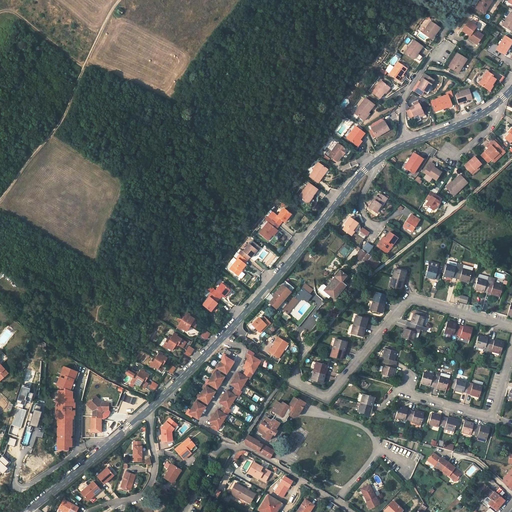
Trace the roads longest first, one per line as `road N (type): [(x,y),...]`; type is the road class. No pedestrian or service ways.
road 1 (residential): [(31,507),(237,322),(372,164)]
road 2 (residential): [(290,378),(329,395),(410,297),(511,327)]
road 3 (track): [(0,200),(61,121),(121,0)]
road 4 (track): [(155,402),(62,352),(0,302)]
road 5 (residential): [(400,391),(493,419),(511,352)]
road 6 (unknown): [(145,411),(154,486),(148,497),(94,511)]
road 7 (unknown): [(107,443),(95,440),(21,488),(13,479),(22,452)]
road 8 (residential): [(236,447),(353,511)]
